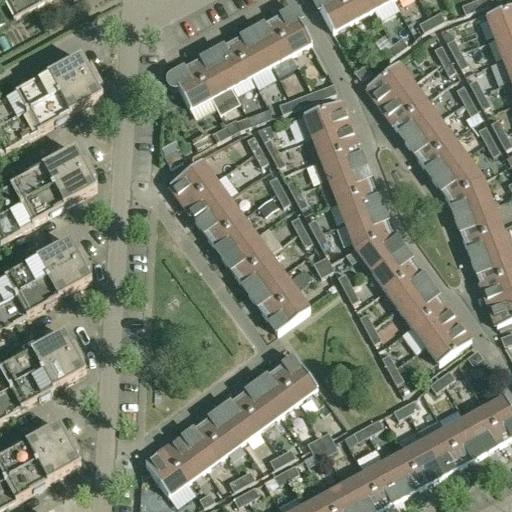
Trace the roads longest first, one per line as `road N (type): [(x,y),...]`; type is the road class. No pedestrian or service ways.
road 1 (residential): [(101,511),(130,31)]
road 2 (residential): [(481,327),(400,232),(358,107)]
road 3 (residential): [(481,327),(436,202),(358,107)]
road 4 (residential): [(358,107),(299,0)]
